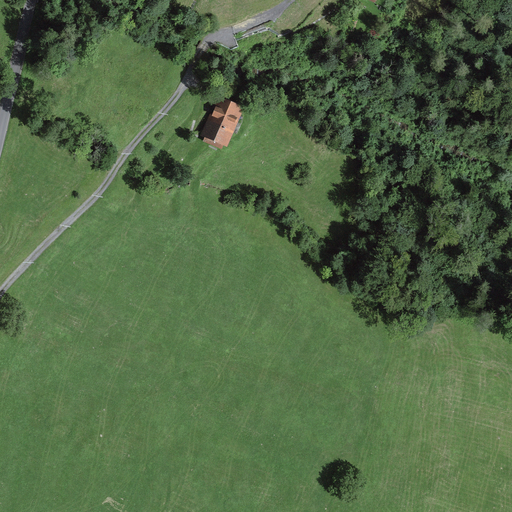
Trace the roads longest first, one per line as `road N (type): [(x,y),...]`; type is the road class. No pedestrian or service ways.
road 1 (track): [(288,0),(205,43),(109,179),(0,295)]
road 2 (unclassified): [(31,0),(0,138)]
